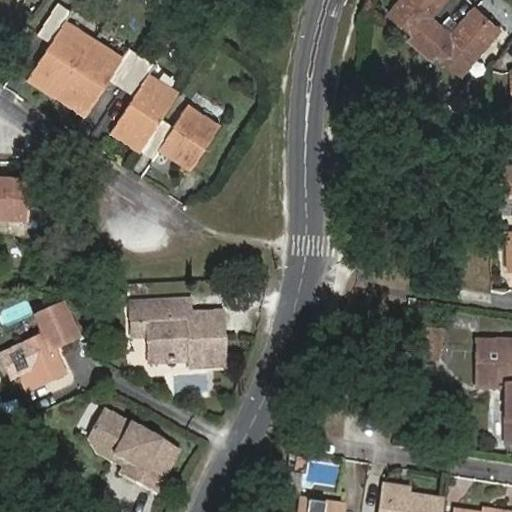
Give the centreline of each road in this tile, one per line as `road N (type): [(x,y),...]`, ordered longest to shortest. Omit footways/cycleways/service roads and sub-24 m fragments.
road 1 (residential): [(327,0),(306,105),(306,239),(294,313),(237,511)]
road 2 (residential): [(185,218),(0,100)]
